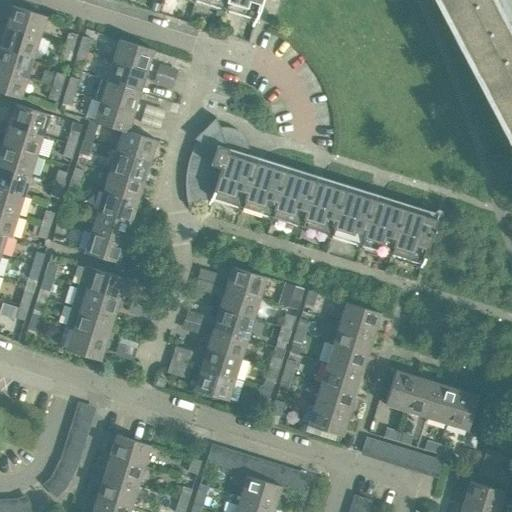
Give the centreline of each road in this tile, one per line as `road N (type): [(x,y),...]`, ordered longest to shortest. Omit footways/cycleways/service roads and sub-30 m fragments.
road 1 (residential): [(143,400),(178,276),(173,170),(213,46)]
road 2 (residential): [(143,400),(350,461)]
road 3 (residential): [(213,46),(56,0)]
road 4 (residential): [(0,483),(28,479),(43,465),(70,378)]
